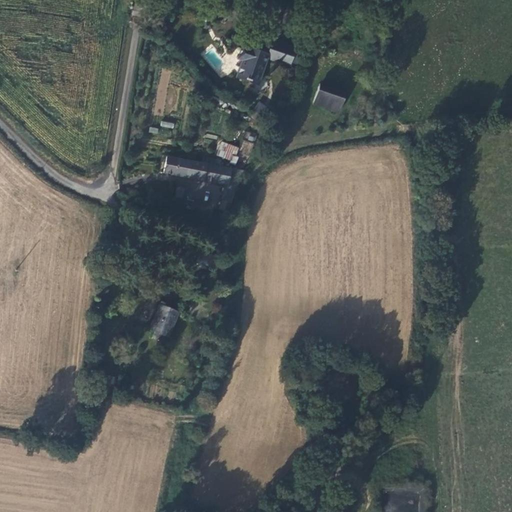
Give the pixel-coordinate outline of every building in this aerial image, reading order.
[(292,75),(296,55),(272,49),(268,65),(244,58),(241,70),(244,71),(240,88),(261,93),(267,68),(292,75)] [(162,68),(159,81),(168,83),(171,71),(162,68)] [(321,83),(312,103),(338,114),(347,95),(321,83)] [(171,158),(167,175),(179,178),(183,160),(171,158)] [(179,178),(206,185),(210,167),(183,160),(179,178)] [(218,169),(210,167),(206,185),(215,186),(218,169)] [(237,174),(224,171),(221,188),(234,191),(237,174)] [(234,210),(228,207),(225,214),(231,217),(234,210)] [(202,253),(201,264),(221,265),(221,255),(202,253)] [(148,351),(163,355),(170,322),(148,317),(142,343),(149,344),(148,351)]
